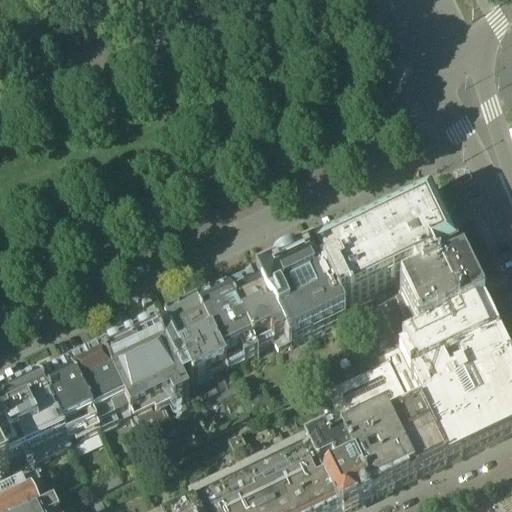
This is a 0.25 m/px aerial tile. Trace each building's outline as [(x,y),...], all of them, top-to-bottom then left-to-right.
[(461,268),(428,200),(378,224),(368,205),(371,203),(370,202),(352,211),(353,212),(355,211),(365,231),(311,257),(344,325),(354,320),(394,301),(439,280),(461,268)] [(311,257),(255,283),(287,351),(288,352),(344,325),(311,257)] [(482,312),(461,268),(439,280),(394,301),(414,346),(430,338),(482,312)] [(229,295),(226,297),(255,356),(272,347),(276,356),(287,351),(255,283),(243,288),(237,288),(229,291),(229,295)] [(226,297),(196,311),(225,371),(227,375),(257,361),(255,356),(226,297)] [(193,387),(225,371),(196,311),(195,312),(190,310),(181,314),(181,318),(164,327),(193,387)] [(511,372),(482,312),(430,338),(414,346),(404,351),(417,379),(411,381),(397,352),(365,367),(368,374),(324,396),(343,438),(341,439),(371,503),(511,435),(511,372)] [(193,387),(164,327),(154,331),(151,333),(143,331),(137,334),(135,341),(120,348),(113,346),(106,349),(104,356),(99,358),(131,422),(147,453),(176,438),(165,414),(188,403),(182,392),(193,387)] [(131,422),(99,358),(85,365),(84,361),(78,360),(69,365),(67,370),(69,372),(69,373),(100,437),(131,422)] [(100,437),(69,373),(54,379),(53,378),(46,376),(39,379),(37,389),(70,453),(100,437)] [(70,453),(37,389),(0,406),(0,466),(13,493),(37,482),(32,471),(70,453)] [(298,401),(293,390),(284,394),(290,406),(298,401)] [(336,427),(321,398),(311,403),(325,432),(336,427)] [(320,430),(307,405),(293,412),(306,438),(320,430)] [(163,467),(251,425),(247,417),(159,460),(163,467)] [(353,511),(371,503),(341,439),(334,442),(330,434),(189,502),(193,511),(190,511),(353,511)] [(241,437),(228,443),(233,454),(246,448),(241,437)] [(0,499),(13,493),(0,466),(0,499)] [(117,476),(87,491),(91,500),(85,503),(89,511),(101,511),(96,500),(122,486),(117,476)] [(0,511),(42,511),(50,509),(37,482),(13,493),(0,499),(0,511)]
